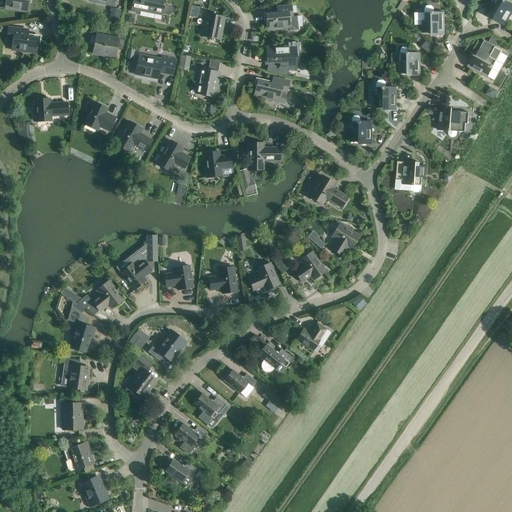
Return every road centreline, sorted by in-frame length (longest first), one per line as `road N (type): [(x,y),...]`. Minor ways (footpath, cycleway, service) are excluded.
road 1 (residential): [(141,465),(116,446),(109,418),(116,349),(130,322),(181,312),(210,317),(237,336)]
road 2 (unclassified): [(353,511),(511,289)]
road 3 (residential): [(366,179),(382,244),(366,280),(237,336)]
road 4 (residential): [(470,21),(366,179)]
road 5 (residential): [(230,119),(192,130),(95,73),(64,66)]
road 6 (residential): [(237,336),(174,387),(141,465)]
road 7 (residential): [(366,179),(308,133),(230,119)]
road 8 (residential): [(230,119),(244,25),(229,0)]
